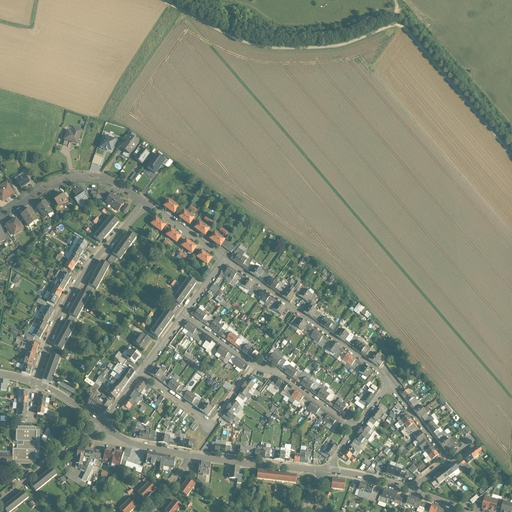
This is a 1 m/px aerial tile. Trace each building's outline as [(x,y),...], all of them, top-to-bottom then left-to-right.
[(72,133),(67,132),(64,140),(70,142),(77,144),(81,131),(73,128),(72,133)] [(115,141),(104,137),(100,149),(111,152),(115,141)] [(130,137),(122,148),(130,154),(138,143),(130,137)] [(137,156),(134,159),(142,165),(149,154),(142,149),(140,151),(137,156)] [(164,161),(156,155),(151,163),(147,168),(155,174),(162,165),(165,161),(164,161)] [(95,156),(92,164),(99,167),(102,158),(95,156)] [(23,174),(19,177),(20,179),(16,181),(21,189),(30,183),(27,179),(23,174)] [(0,188),(0,196),(1,199),(2,201),(14,194),(7,184),(0,188)] [(80,188),(74,193),(77,198),(75,200),(77,204),(80,202),(81,203),(87,199),(80,188)] [(98,189),(97,192),(96,198),(104,199),(105,191),(98,189)] [(112,193),(105,202),(111,207),(118,198),(112,193)] [(63,195),(62,194),(59,196),(58,194),(52,198),(58,206),(63,203),(63,204),(64,203),(65,204),(68,202),(63,195)] [(124,203),(118,198),(111,207),(118,211),(124,203)] [(179,208),(168,200),(163,207),(174,214),(179,208)] [(52,213),(46,202),(38,208),(41,214),(44,218),(52,213)] [(31,209),(26,212),(33,223),(38,220),(31,209)] [(194,219),(183,211),(179,218),(189,225),(194,219)] [(33,223),(26,212),(21,215),(28,226),(33,223)] [(111,217),(94,237),(100,243),(118,223),(111,217)] [(16,218),(6,225),(10,231),(14,236),(23,230),(16,218)] [(166,225),(155,218),(151,224),(161,232),(166,225)] [(209,230),(199,222),(194,229),(204,236),(209,230)] [(181,237),(171,229),(166,235),(176,243),(181,237)] [(129,233),(113,255),(117,258),(120,260),(136,238),(129,233)] [(225,241),(214,233),(209,240),(220,247),(225,241)] [(85,243),(81,240),(76,247),(83,252),(87,246),(88,245),(85,243)] [(196,248),(186,240),(181,247),(191,254),(196,248)] [(234,248),(225,242),(222,246),(231,253),(232,251),(234,248)] [(83,252),(76,247),(75,249),(72,253),(73,254),(79,258),(83,252)] [(212,259),(201,252),(197,258),(207,265),(209,263),(212,259)] [(79,258),(73,254),(69,260),(76,265),(80,259),(79,258)] [(117,258),(113,255),(108,261),(112,265),(117,258)] [(235,259),(233,261),(238,264),(242,258),(238,255),(235,259)] [(242,258),(238,264),(242,267),(243,265),(246,261),(244,259),(243,258),(242,258)] [(76,265),(69,260),(64,267),(71,272),(76,265)] [(109,266),(101,262),(88,285),(93,288),(96,290),(109,266)] [(251,271),(250,273),(254,276),(259,269),(254,266),(251,271)] [(233,271),(229,268),(225,272),(224,274),(228,277),(233,271)] [(259,269),(254,276),(258,279),(260,277),(262,274),(263,272),(259,269)] [(237,274),(233,271),(228,277),(232,280),(235,276),(237,274)] [(60,272),(59,272),(55,279),(59,281),(63,274),(60,272)] [(63,274),(59,281),(66,285),(71,278),(68,276),(63,274)] [(235,276),(232,280),(231,282),(235,284),(239,279),(235,276)] [(188,278),(172,300),(178,304),(180,306),(196,284),(188,278)] [(267,282),(266,285),(270,288),(275,281),(271,278),(267,282)] [(240,286),(244,289),(249,282),(245,279),(243,282),(241,284),(240,286)] [(56,286),(55,287),(62,292),(66,285),(59,281),(56,286)] [(275,281),(270,288),(274,291),(276,288),(278,286),(279,284),(276,282),(275,281)] [(249,282),(244,289),(248,292),(249,292),(252,288),(253,285),(249,282)] [(293,290),(291,293),(295,296),(296,294),(295,293),(297,291),(299,287),(302,284),(299,282),(293,290)] [(209,290),(215,294),(219,289),(213,285),(209,290)] [(62,292),(55,287),(51,294),(58,298),(62,292)] [(252,288),(249,292),(248,292),(247,293),(251,296),(254,293),(256,291),(252,288)] [(300,294),(299,296),(303,299),(308,292),(303,289),(300,294)] [(284,294),(282,296),(286,299),(291,293),(287,290),(286,292),(284,294)] [(90,295),(82,291),(69,314),(71,315),(76,318),(77,319),(90,295)] [(265,294),(261,291),(259,293),(257,296),(256,298),(261,301),(265,294)] [(308,292),(303,299),(307,302),(309,300),(311,297),(312,295),(308,292)] [(291,293),(286,299),(290,302),(295,296),(291,293)] [(58,298),(51,294),(47,301),(54,304),(55,305),(58,298)] [(265,294),(261,301),(265,304),(268,299),(269,297),(265,294)] [(355,300),(349,294),(347,296),(353,303),(355,300)] [(173,301),(167,310),(171,313),(178,304),(173,301)] [(281,306),(277,303),(276,305),(273,308),(273,309),(277,312),(281,306)] [(354,310),(359,314),(361,312),(369,318),(372,313),(359,303),(354,310)] [(37,311),(43,314),(47,307),(45,306),(44,307),(41,305),(37,311)] [(312,309),(308,305),(303,312),(308,315),(312,309)] [(281,306),(277,312),(281,315),(282,313),(284,311),(286,309),(281,306)] [(47,307),(43,314),(50,318),(54,312),(47,307)] [(312,309),(308,315),(312,318),(313,316),(316,312),(314,309),(313,310),(312,309)] [(202,313),(198,310),(197,311),(195,314),(193,316),(198,319),(202,313)] [(166,311),(150,333),(158,338),(174,316),(166,311)] [(202,313),(198,319),(202,322),(203,320),(206,316),(202,313)] [(43,314),(39,321),(40,322),(46,325),(50,318),(43,314)] [(321,321),(320,324),(324,327),(328,320),(326,319),(324,317),(323,319),(321,321)] [(294,325),(298,328),(303,321),(299,318),(297,321),(294,325)] [(129,320),(125,325),(131,329),(134,324),(129,320)] [(329,320),(328,320),(324,327),(328,330),(330,328),(331,325),(333,323),(332,323),(329,320)] [(211,326),(210,328),(214,331),(218,324),(214,321),(213,324),(211,326)] [(307,324),(303,321),(298,328),(302,331),(305,327),(307,324)] [(38,326),(36,328),(43,333),(47,326),(46,325),(40,322),(38,326)] [(67,322),(54,346),(56,347),(61,350),(62,350),(75,326),(67,322)] [(193,326),(189,323),(187,325),(185,327),(184,329),(188,332),(193,326)] [(223,327),(218,324),(214,331),(218,334),(221,329),(223,327)] [(197,329),(193,326),(188,332),(192,335),(195,331),(197,329)] [(237,333),(228,327),(226,330),(230,333),(235,336),(237,333)] [(43,333),(36,328),(32,335),(35,337),(40,339),(43,333)] [(337,333),(336,336),(340,339),(345,332),(341,329),(340,329),(339,331),(337,333)] [(311,336),(310,337),(314,340),(319,333),(315,330),(313,333),(311,336)] [(345,332),(340,339),(344,342),(346,339),(348,336),(349,335),(345,332)] [(235,336),(230,333),(227,337),(226,340),(230,343),(235,336)] [(319,333),(314,340),(318,343),(320,341),(321,339),(323,336),(319,333)] [(152,341),(142,334),(135,345),(144,352),(152,341)] [(209,337),(205,334),(203,337),(200,341),(204,344),(209,337)] [(235,336),(230,343),(234,346),(236,343),(238,340),(239,339),(235,336)] [(213,340),(209,337),(204,344),(208,347),(212,343),(213,340)] [(357,341),(355,343),(354,345),(352,347),(356,350),(361,344),(357,341)] [(335,345),(331,342),(329,344),(327,347),(326,349),(331,352),(335,345)] [(370,348),(362,342),(361,344),(365,347),(364,348),(368,351),(370,348)] [(38,346),(30,343),(30,345),(28,350),(36,353),(38,346)] [(361,344),(356,350),(360,353),(362,351),(364,348),(365,347),(361,344)] [(244,349),(242,351),(246,354),(251,348),(247,345),(246,345),(244,349)] [(339,348),(335,345),(331,352),(334,354),(335,355),(335,354),(338,350),(339,348)] [(225,349),(221,346),(219,348),(217,351),(216,353),(217,353),(221,356),(225,349)] [(131,351),(128,348),(125,351),(129,354),(126,358),(125,359),(127,361),(128,362),(129,361),(134,364),(138,359),(140,356),(131,350),(131,351)] [(251,348),(246,354),(250,357),(254,353),(255,351),(253,349),(251,348)] [(229,352),(225,349),(221,356),(225,359),(226,357),(228,354),(229,352)] [(36,353),(28,350),(26,358),(34,361),(36,353)] [(126,358),(118,353),(116,356),(125,363),(127,361),(125,359),(126,358)] [(370,357),(368,359),(372,362),(377,356),(373,353),(372,353),(370,357)] [(273,354),(268,361),(272,364),(277,357),(273,354)] [(287,359),(279,354),(277,357),(281,360),(285,363),(287,359)] [(351,357),(347,354),(346,356),(344,358),(343,360),(347,363),(351,357)] [(60,358),(52,355),(42,380),(51,384),(60,358)] [(125,363),(116,356),(114,359),(120,364),(123,366),(123,365),(125,363)] [(228,363),(224,360),(225,359),(221,356),(219,358),(223,362),(223,363),(226,365),(227,364),(228,363)] [(377,356),(372,362),(376,365),(378,363),(381,359),(380,358),(377,356)] [(277,357),(272,364),(276,367),(281,360),(277,357)] [(351,357),(347,363),(351,366),(354,362),(355,360),(351,357)] [(34,361),(26,358),(23,365),(24,366),(31,368),(34,361)] [(236,360),(233,364),(233,365),(237,367),(241,361),(237,358),(236,360)] [(281,360),(276,367),(280,369),(282,367),(284,364),(285,363),(281,360)] [(246,364),(241,361),(237,367),(241,370),(242,369),(246,364)] [(406,381),(390,361),(386,365),(401,385),(406,381)] [(123,366),(121,368),(119,365),(118,365),(114,372),(121,378),(128,383),(134,373),(123,365),(123,366)] [(31,368),(24,366),(21,373),(29,376),(32,368),(31,368)] [(288,367),(284,372),(288,375),(293,369),(289,366),(288,367)] [(360,370),(359,372),(363,375),(367,369),(363,366),(362,368),(360,370)] [(152,372),(151,375),(155,378),(160,371),(156,368),(155,368),(154,370),(152,372)] [(114,372),(110,369),(107,374),(112,377),(110,381),(114,384),(116,385),(118,382),(121,378),(114,372)] [(293,369),(288,375),(293,378),(294,376),(297,372),(295,370),(293,369)] [(372,372),(367,369),(363,375),(367,378),(370,374),(372,372)] [(160,371),(155,378),(159,381),(161,378),(163,376),(164,374),(160,371)] [(217,378),(209,372),(207,375),(215,381),(217,378)] [(128,383),(121,378),(118,382),(116,385),(123,390),(128,383)] [(309,381),(305,378),(302,382),(300,384),(305,387),(309,381)] [(248,379),(246,383),(245,383),(252,388),(255,384),(254,383),(248,379)] [(276,383),(275,385),(279,388),(284,382),(280,379),(276,383)] [(106,381),(104,380),(103,381),(102,383),(110,389),(113,386),(106,381)] [(172,380),(171,381),(169,384),(167,386),(171,389),(176,383),(172,380)] [(78,390),(63,381),(60,386),(75,395),(78,390)] [(144,384),(140,381),(137,385),(143,390),(146,386),(144,384)] [(314,384),(309,381),(305,387),(309,390),(310,388),(313,385),(314,384)] [(284,382),(279,388),(283,391),(284,390),(286,387),(288,385),(284,382)] [(176,383),(171,389),(175,393),(177,390),(179,388),(180,386),(176,383)] [(252,388),(245,383),(241,388),(248,393),(252,388)] [(116,385),(114,384),(113,386),(121,392),(123,390),(116,385)] [(143,390),(137,385),(134,389),(136,391),(139,393),(140,394),(141,394),(143,390)] [(110,389),(107,395),(115,400),(121,392),(113,386),(110,389)] [(242,389),(239,393),(241,394),(245,397),(248,393),(241,388),(241,389),(242,389)] [(318,394),(317,396),(321,399),(325,392),(321,389),(320,392),(318,394)] [(405,392),(401,395),(404,399),(411,394),(407,390),(405,392)] [(300,394),(296,391),(294,393),(291,396),(291,397),(295,400),(300,394)] [(192,395),(188,392),(187,394),(185,396),(183,398),(187,401),(192,395)] [(330,395),(325,392),(321,399),(325,402),(327,400),(328,398),(329,396),(330,395)] [(372,395),(368,392),(365,396),(372,401),(375,397),(372,395)] [(300,394),(295,400),(299,403),(300,402),(302,399),(304,397),(300,394)] [(411,394),(404,399),(407,403),(410,401),(414,398),(411,394)] [(100,401),(91,395),(88,399),(88,400),(89,400),(86,404),(93,410),(100,401)] [(192,395),(187,401),(191,404),(193,402),(195,399),(196,398),(192,395)] [(372,401),(365,396),(362,401),(366,404),(369,405),(372,401)] [(130,399),(128,397),(125,401),(132,406),(135,402),(134,402),(130,399)] [(101,406),(108,411),(112,405),(102,398),(100,401),(103,403),(101,406)] [(100,401),(93,410),(102,416),(104,415),(108,411),(101,406),(103,403),(100,401)] [(132,406),(125,401),(122,406),(127,409),(129,410),(132,406)] [(235,402),(233,401),(230,405),(230,404),(230,405),(236,409),(237,408),(239,405),(237,404),(235,402)] [(341,404),(337,401),(336,403),(334,405),(333,408),(337,411),(342,404),(341,404)] [(316,405),(312,402),(310,405),(308,407),(307,409),(311,412),(316,405)] [(201,408),(199,410),(203,413),(208,407),(208,406),(204,404),(203,406),(201,408)] [(342,404),(337,411),(341,414),(345,409),(346,407),(343,405),(342,404)] [(236,409),(230,405),(226,410),(232,415),(234,413),(236,409)] [(316,405),(311,412),(315,415),(317,413),(318,411),(320,408),(316,405)] [(398,409),(395,406),(390,413),(393,415),(394,413),(397,415),(400,411),(397,409),(398,409)] [(416,409),(413,411),(417,415),(423,410),(420,406),(416,409)] [(212,410),(208,407),(203,413),(208,416),(212,410)] [(376,409),(373,413),(379,418),(382,414),(378,410),(376,409)] [(232,415),(226,410),(223,414),(227,417),(229,419),(232,415)] [(423,410),(417,415),(420,419),(422,417),(425,414),(426,414),(423,410)] [(379,418),(373,413),(370,417),(372,419),(376,421),(376,422),(379,418)] [(405,413),(397,419),(399,422),(398,423),(401,427),(404,425),(410,420),(405,413)] [(326,416),(323,421),(328,424),(332,417),(328,414),(326,416)] [(336,420),(332,417),(328,424),(329,425),(332,427),(333,425),(336,420)] [(428,418),(425,421),(428,425),(432,422),(434,421),(430,417),(428,418)] [(410,420),(404,425),(406,428),(407,429),(411,425),(413,424),(410,420)] [(428,425),(426,426),(429,431),(435,426),(432,422),(428,425)] [(198,427),(193,424),(190,428),(194,432),(198,427)] [(368,428),(364,425),(361,429),(368,434),(371,430),(368,428)] [(411,425),(407,429),(406,428),(404,430),(407,434),(408,434),(410,432),(414,429),(411,425)] [(435,426),(429,431),(432,435),(434,433),(437,431),(438,430),(435,426)] [(35,428),(18,427),(18,431),(16,430),(16,442),(23,442),(23,446),(17,446),(17,450),(13,450),(12,455),(13,455),(12,464),(12,465),(34,466),(34,462),(35,462),(36,450),(34,450),(34,443),(36,443),(36,431),(35,431),(35,428)] [(42,441),(48,442),(50,436),(54,438),(56,431),(46,428),(42,441)] [(151,429),(146,428),(145,432),(150,433),(149,436),(154,437),(154,436),(155,432),(150,431),(151,429)] [(368,434),(361,429),(357,434),(364,439),(368,434)] [(413,436),(416,440),(423,435),(419,431),(413,436)] [(413,436),(410,432),(408,434),(411,438),(414,442),(416,440),(413,436)] [(364,439),(357,434),(357,435),(354,439),(357,440),(359,442),(361,443),(364,439)] [(423,435),(416,440),(419,444),(422,443),(426,439),(423,435)] [(440,441),(438,442),(441,446),(447,441),(446,440),(444,438),(444,437),(442,439),(440,441)] [(447,441),(441,446),(444,450),(450,446),(451,445),(447,441)] [(250,447),(246,446),(246,445),(241,444),(240,448),(245,448),(245,454),(249,454),(250,451),(250,447)] [(331,444),(330,444),(328,448),(334,453),(337,449),(333,446),(331,444)] [(401,449),(407,456),(410,453),(404,446),(401,449)] [(450,446),(444,450),(447,454),(453,450),(450,446)] [(351,448),(349,447),(346,451),(352,455),(355,451),(354,451),(351,448)] [(428,450),(425,452),(428,456),(435,451),(432,447),(428,450)] [(131,450),(125,448),(124,454),(123,457),(128,458),(131,450)] [(334,453),(328,448),(325,452),(327,454),(331,457),(334,453)] [(85,449),(78,450),(77,458),(76,465),(82,466),(84,458),(85,449)] [(93,451),(85,449),(84,458),(89,459),(91,460),(93,451)] [(474,450),(473,449),(468,453),(473,460),(479,456),(477,454),(474,450)] [(106,450),(105,453),(103,462),(103,463),(108,464),(115,466),(115,465),(120,466),(123,457),(124,454),(106,450)] [(93,451),(91,460),(88,466),(92,467),(95,460),(100,461),(101,452),(93,451)] [(352,455),(346,451),(343,455),(347,458),(349,459),(352,455)] [(438,455),(435,451),(428,456),(432,460),(434,458),(438,455)] [(157,455),(148,453),(146,461),(155,462),(156,463),(157,455)] [(473,460),(468,453),(462,457),(463,458),(466,463),(468,464),(473,460)] [(12,455),(0,454),(0,464),(3,464),(12,464),(13,455),(12,455)] [(165,457),(157,455),(156,463),(161,464),(164,464),(165,457)] [(128,458),(123,457),(120,466),(125,467),(124,468),(140,473),(142,467),(126,462),(128,458)] [(175,459),(165,457),(164,464),(164,466),(173,468),(175,459)] [(423,462),(417,465),(420,470),(425,468),(423,462)] [(209,464),(200,463),(199,468),(198,468),(198,471),(199,471),(198,475),(206,476),(208,476),(209,464)] [(454,465),(453,463),(447,467),(453,474),(458,470),(454,465)] [(418,471),(413,465),(408,470),(413,475),(416,473),(418,471)] [(92,467),(88,466),(87,468),(85,473),(83,476),(88,479),(93,468),(92,467)] [(395,468),(388,466),(388,468),(386,473),(385,474),(392,476),(395,468)] [(239,468),(231,467),(230,470),(229,470),(228,473),(230,473),(230,475),(232,475),(238,476),(239,468)] [(453,474),(447,467),(443,470),(448,477),(453,474)] [(401,471),(395,468),(392,476),(398,479),(401,473),(401,471)] [(56,475),(51,469),(31,486),(36,492),(56,475)] [(448,477),(443,470),(439,474),(444,480),(448,477)] [(81,481),(67,471),(65,476),(79,486),(81,481)] [(296,476),(258,471),(257,479),(295,483),(296,476)] [(439,474),(433,478),(434,479),(437,483),(439,485),(444,480),(439,474)] [(187,480),(179,491),(186,497),(195,485),(187,480)] [(345,481),(332,480),(331,489),(344,490),(345,481)] [(367,485),(361,482),(360,485),(358,490),(360,491),(364,493),(367,485)] [(148,483),(138,493),(145,500),(155,490),(148,483)] [(374,487),(367,485),(364,493),(371,495),(371,493),(373,488),(374,487)] [(391,492),(384,489),(383,492),(382,497),(381,497),(388,500),(391,492)] [(23,492),(3,508),(6,511),(11,511),(28,498),(23,492)] [(397,494),(391,492),(388,500),(394,502),(395,500),(397,495),(397,494)] [(463,492),(459,497),(462,499),(463,498),(465,500),(468,497),(463,492)] [(386,504),(388,500),(381,497),(382,497),(379,496),(378,501),(386,504)] [(415,499),(408,496),(407,499),(405,504),(412,507),(415,499)] [(492,499),(485,498),(482,509),(488,511),(492,499)] [(421,501),(415,499),(412,507),(418,509),(419,507),(421,502),(421,501)] [(497,501),(492,499),(488,511),(492,511),(494,511),(496,508),(498,501),(497,501)] [(130,511),(136,507),(129,500),(119,510),(121,511),(130,511)] [(174,501),(165,511),(176,511),(181,506),(174,501)] [(504,503),(502,509),(501,511),(507,511),(510,504),(504,503)]
